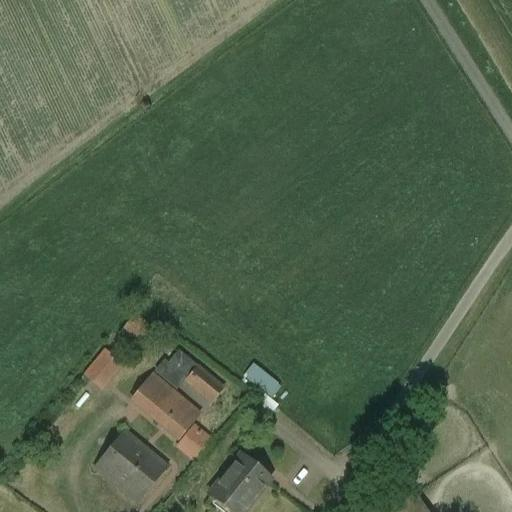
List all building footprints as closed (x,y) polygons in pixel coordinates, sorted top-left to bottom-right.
[(133,351),(112,337),(90,365),(111,381),(133,351)] [(242,376),(261,389),(246,412),(264,424),(277,403),(270,399),(280,383),(250,364),(242,376)] [(199,371),(190,381),(208,396),(217,385),(199,371)] [(154,382),(135,407),(194,452),(213,428),(154,382)] [(182,382),(176,389),(202,412),(208,405),(182,382)] [(127,435),(97,471),(136,504),(167,468),(127,435)] [(246,511),(271,482),(240,459),(209,496),(228,511),(246,511)] [(363,510),(364,511),(426,511),(402,474),(389,483),(393,490),(363,510)]
